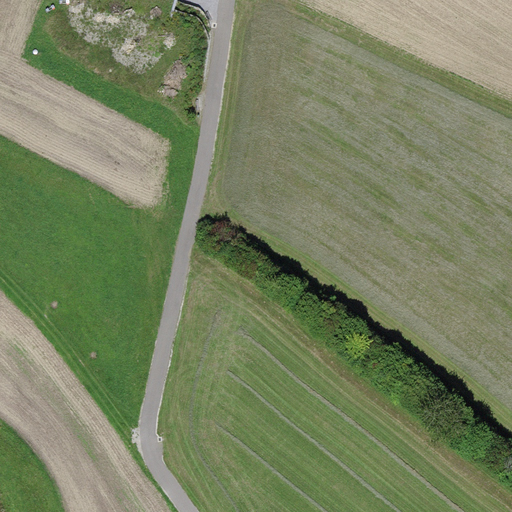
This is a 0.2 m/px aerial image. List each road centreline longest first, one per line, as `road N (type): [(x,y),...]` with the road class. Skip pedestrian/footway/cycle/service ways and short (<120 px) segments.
road 1 (track): [(187,511),(150,458),(145,436),(205,157),(228,0)]
road 2 (track): [(145,436),(0,261)]
